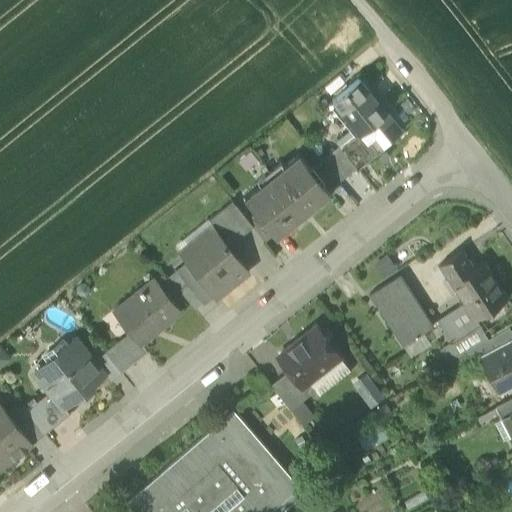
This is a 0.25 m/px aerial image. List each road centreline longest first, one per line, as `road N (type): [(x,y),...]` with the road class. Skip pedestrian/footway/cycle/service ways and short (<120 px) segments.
road 1 (residential): [(468,151),(20,511)]
road 2 (residential): [(468,151),(388,38)]
